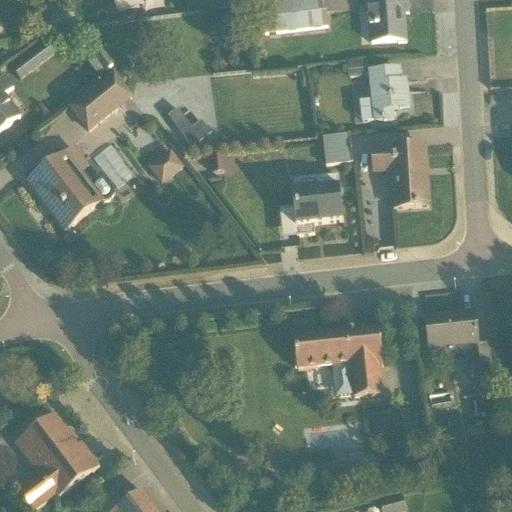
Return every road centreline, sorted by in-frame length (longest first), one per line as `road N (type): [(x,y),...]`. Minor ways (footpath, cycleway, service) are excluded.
road 1 (residential): [(71,314),(481,265)]
road 2 (residential): [(481,265),(464,0)]
road 3 (residential): [(188,511),(91,381),(71,314)]
